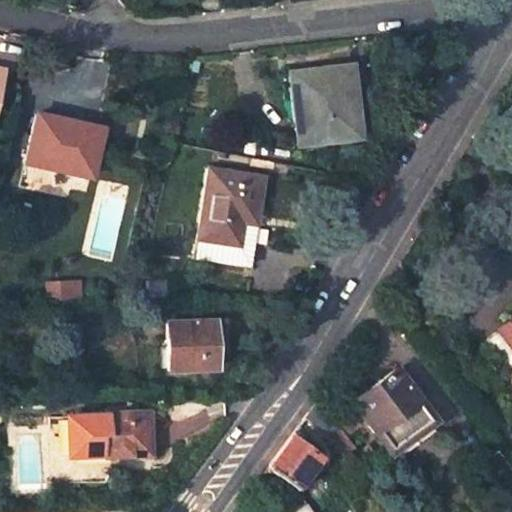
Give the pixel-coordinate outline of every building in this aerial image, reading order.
[(290,73),(300,143),(354,136),(347,85),(354,83),(352,66),(290,73)] [(37,114),(26,163),(73,174),(84,124),(37,114)] [(208,168),(193,256),(247,265),(262,176),(208,168)] [(67,281),(48,282),(50,305),(68,305),(67,281)] [(166,323),(168,370),(214,367),(213,351),(224,350),(222,320),(166,323)] [(511,320),(500,330),(511,345),(511,320)] [(419,402),(396,370),(332,416),(346,435),(365,422),(373,432),(377,432),(390,452),(432,422),(418,403),(419,402)] [(305,418),(325,437),(332,432),(342,444),(348,438),(346,435),(332,416),(319,399),(305,418)] [(71,415),(72,457),(148,453),(147,413),(71,415)] [(294,490),(317,457),(291,437),(267,470),(294,490)] [(511,471),(497,451),(475,469),(498,500),(511,489),(511,471)]
